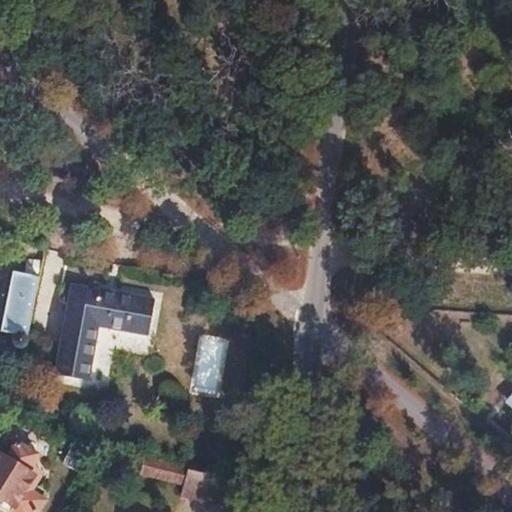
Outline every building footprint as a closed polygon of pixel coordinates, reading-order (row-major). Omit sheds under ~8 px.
[(14,272),(1,331),(14,334),(13,341),(15,348),(20,349),(24,347),(38,278),(14,272)] [(70,286),(54,378),(89,383),(99,329),(147,336),(153,300),(70,286)] [(221,392),(231,340),(200,334),(190,386),(221,392)] [(80,471),(96,441),(77,436),(62,462),(80,471)] [(0,510),(3,511),(41,511),(47,501),(23,486),(31,473),(26,470),(36,454),(20,444),(18,448),(9,443),(2,456),(0,454),(0,510)] [(145,454),(140,468),(183,479),(187,465),(145,454)] [(183,479),(179,491),(197,496),(200,486),(230,493),(235,478),(187,465),(183,479)]
